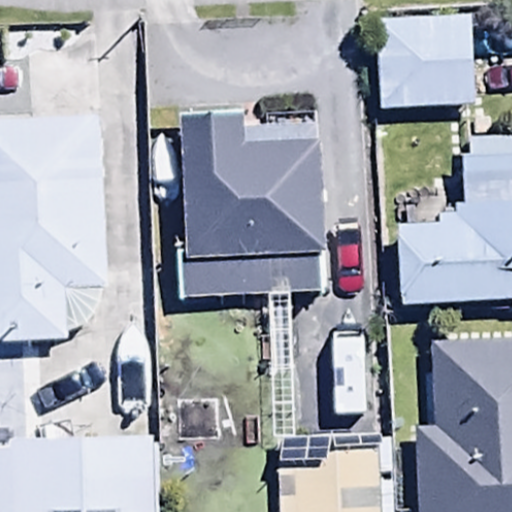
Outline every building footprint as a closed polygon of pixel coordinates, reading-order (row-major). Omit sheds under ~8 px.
[(467,27),(367,30),(369,117),(469,115),(467,27)] [(181,306),(265,304),(269,439),(290,439),(286,304),(322,303),(317,123),(177,127),(181,306)] [(0,349),(63,347),(61,298),(105,297),(97,124),(0,128),(0,349)] [(436,234),(388,237),(394,314),(511,305),(511,140),(464,144),(466,165),(454,166),(457,214),(449,214),(450,222),(435,223),(436,234)] [(511,511),(511,347),(425,349),(427,434),(408,434),(409,511),(511,511)] [(373,446),(373,441),(270,444),(272,511),(388,511),(386,445),(373,446)] [(153,511),(154,445),(4,446),(4,454),(0,454),(0,511),(153,511)]
